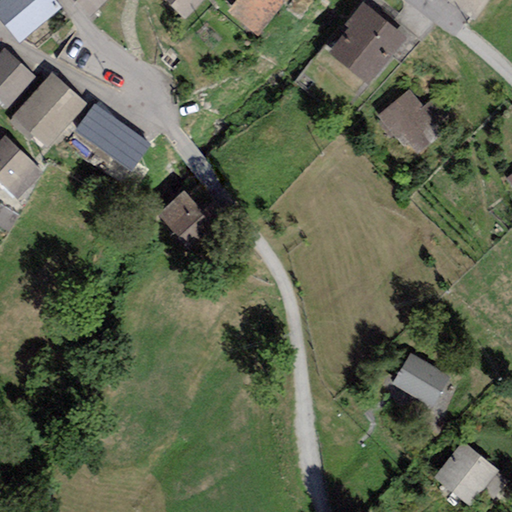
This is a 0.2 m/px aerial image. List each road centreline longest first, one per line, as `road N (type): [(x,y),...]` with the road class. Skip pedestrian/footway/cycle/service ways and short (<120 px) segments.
road 1 (residential): [(144,117),(181,149),(271,263),(289,304),(321,511)]
road 2 (residential): [(0,36),(144,117)]
road 3 (residential): [(144,117),(145,96),(126,61),(61,0)]
road 4 (unclassified): [(406,0),(511,83)]
